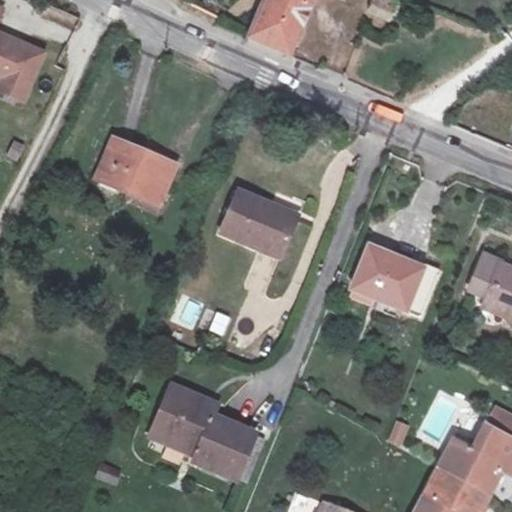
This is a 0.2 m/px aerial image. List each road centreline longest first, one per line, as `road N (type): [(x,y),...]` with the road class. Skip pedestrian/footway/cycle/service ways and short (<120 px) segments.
road 1 (tertiary): [(511,176),(106,0)]
road 2 (residential): [(100,0),(0,218)]
road 3 (unknown): [(405,133),(511,38)]
